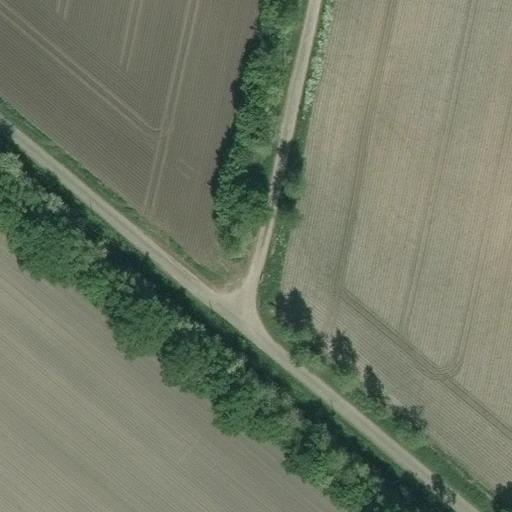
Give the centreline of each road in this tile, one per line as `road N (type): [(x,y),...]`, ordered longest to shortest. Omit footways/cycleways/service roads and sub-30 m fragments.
road 1 (unclassified): [(316,0),(246,326)]
road 2 (unclassified): [(246,326),(0,122)]
road 3 (unclassified): [(473,511),(246,326)]
